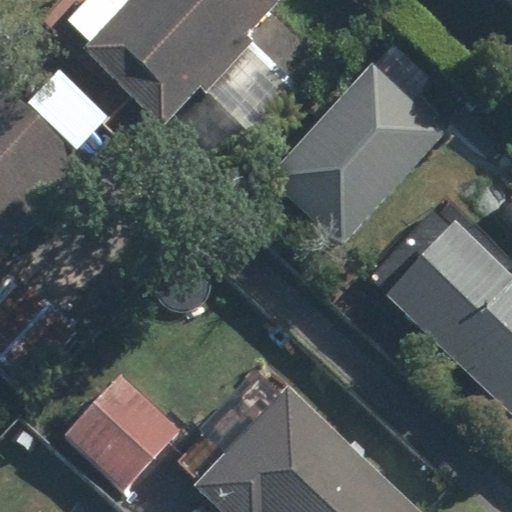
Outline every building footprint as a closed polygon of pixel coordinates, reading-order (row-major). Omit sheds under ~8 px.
[(145,0),(95,54),(172,126),(288,0),(145,0)] [(430,144),(359,79),(256,192),(327,256),(430,144)] [(0,255),(22,233),(28,238),(94,166),(7,82),(0,89),(0,255)] [(393,299),(511,411),(511,269),(463,223),(393,299)] [(0,312),(0,365),(25,389),(85,325),(33,276),(0,312)] [(67,437),(126,492),(184,430),(125,374),(67,437)] [(428,511),(299,390),(207,485),(234,511),(428,511)]
